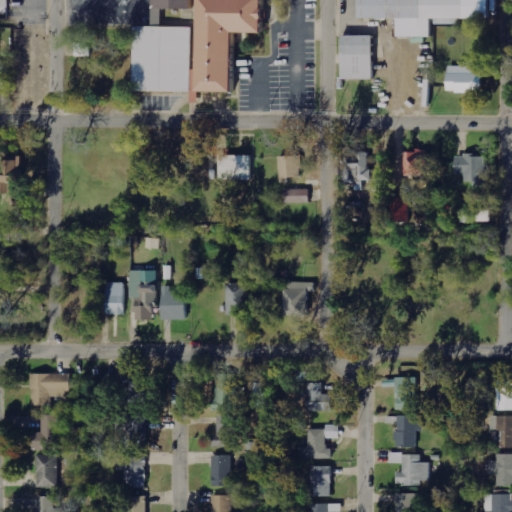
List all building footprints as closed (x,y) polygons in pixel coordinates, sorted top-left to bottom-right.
[(0,0),(0,13),(14,13),(14,0),(0,0)] [(160,21),(190,21),(190,66),(193,66),(193,0),(264,0),(264,30),(233,30),(233,89),(195,89),(195,98),(187,98),(187,87),(130,87),(130,21),(153,21),(153,6),(149,6),(149,0),(191,0),(191,6),(160,6),(160,21)] [(356,0),(356,20),(404,21),(403,38),(427,39),(427,22),(485,23),(485,0),(356,0)] [(369,38),(338,38),(338,81),(369,81),(369,38)] [(10,62),(0,63),(0,56),(0,90),(11,90),(10,62)] [(481,73),(475,73),(475,66),(446,66),(447,92),(481,91),(481,73)] [(426,151),(405,151),(405,176),(427,175),(426,151)] [(369,181),(370,152),(359,152),(359,164),(347,164),(346,181),(369,181)] [(252,180),(253,156),(226,155),(226,179),(252,180)] [(455,155),(455,173),(465,173),(465,183),(486,184),(487,156),(455,155)] [(279,183),(287,183),(287,178),(301,177),(301,156),(278,157),(279,183)] [(10,163),(13,173),(23,170),(20,159),(10,163)] [(5,193),(15,194),(14,203),(26,203),(27,175),(6,175),(5,193)] [(308,189),(284,190),(284,203),(309,203),(308,189)] [(410,198),(391,197),(391,222),(409,222),(410,198)] [(160,249),(160,239),(147,238),(146,248),(160,249)] [(155,320),(155,271),(131,271),(131,303),(135,303),(135,320),(155,320)] [(284,316),(308,316),(309,292),(314,292),(315,282),(284,282),(284,316)] [(105,314),(126,315),(126,283),(106,283),(105,314)] [(227,284),(226,314),(248,314),(248,285),(227,284)] [(161,319),(185,320),(185,292),(171,291),(171,286),(162,286),(161,319)] [(34,406),(54,406),(54,395),(74,395),(75,374),(35,374),(34,406)] [(146,374),(107,374),(107,391),(118,391),(118,404),(146,403),(146,374)] [(216,374),(215,410),(236,411),(236,401),(237,401),(238,374),(216,374)] [(416,410),(417,378),(394,377),(393,388),(397,388),(396,409),(416,410)] [(267,383),(255,383),(255,407),(267,406),(267,383)] [(323,383),(307,383),(307,411),(332,411),(333,395),(323,394),(323,383)] [(60,415),(44,416),(44,432),(34,433),(34,450),(61,449),(60,415)] [(148,416),(118,417),(118,449),(148,448),(148,416)] [(213,447),(236,446),(235,416),(218,417),(219,435),(213,436),(213,447)] [(398,416),(397,447),(416,448),(417,431),(423,431),(423,417),(398,416)] [(511,416),(491,416),(491,438),(499,438),(499,448),(511,448),(511,416)] [(309,429),(309,447),(299,447),(299,458),(333,459),(333,448),(327,448),(327,438),(340,438),(340,425),(327,425),(327,430),(309,429)] [(423,485),(423,481),(431,481),(431,463),(422,463),(422,454),(390,453),(390,463),(403,463),(403,472),(397,472),(397,485),(423,485)] [(39,455),(40,487),(61,487),(60,454),(39,455)] [(498,486),(511,486),(511,454),(497,454),(497,461),(489,461),(489,475),(498,475),(498,486)] [(232,455),(212,456),(213,486),(233,486),(232,455)] [(120,456),(120,470),(126,470),(125,488),(147,488),(148,457),(120,456)] [(312,496),(332,496),(332,467),(312,467),(312,496)] [(396,511),(416,511),(417,510),(423,510),(424,494),(397,493),(396,511)] [(493,511),(511,511),(511,494),(486,495),(486,511),(493,511)] [(231,511),(231,496),(213,495),(212,511),(231,511)] [(146,511),(146,496),(129,496),(129,511),(146,511)] [(57,497),(38,497),(38,511),(66,511),(66,510),(57,510),(57,497)]
